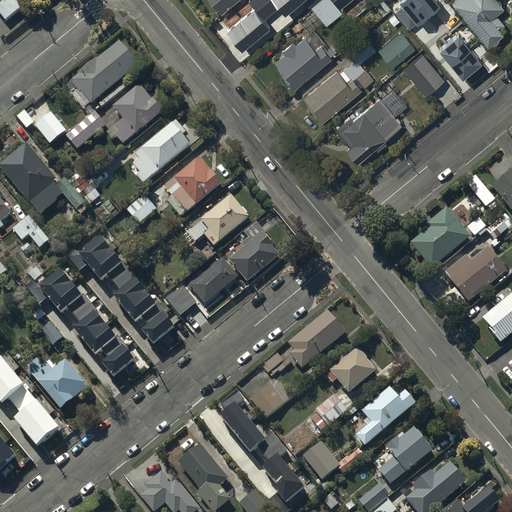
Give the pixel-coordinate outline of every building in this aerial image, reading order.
[(17,0),(1,0),(0,1),(0,12),(5,19),(22,6),(17,0)] [(211,0),(221,12),(236,0),(211,0)] [(320,0),(320,1),(319,0),(309,0),(314,5),(312,7),(327,25),(343,11),(341,8),(350,0),(320,0)] [(495,0),(458,0),(452,5),(489,49),(492,47),(493,47),(494,46),(495,46),(496,46),(497,45),(498,45),(498,44),(499,44),(499,43),(500,42),(500,41),(504,37),(499,32),(505,27),(497,17),(504,11),(501,7),(501,6),(501,5),(501,4),(500,4),(500,3),(500,2),(499,2),(499,1),(498,1),(497,1),(497,0),(496,0),(495,0)] [(254,16),(237,31),(248,44),(245,46),(252,54),(281,29),(263,9),(261,11),(256,4),(248,10),(254,16)] [(427,24),(413,35),(450,79),(473,60),(440,21),(439,22),(434,15),(426,22),(427,24)] [(402,32),(379,50),(393,67),(415,49),(402,32)] [(293,42),(283,51),(286,54),(275,63),(288,77),(285,80),(294,91),(332,58),(321,46),(316,51),(304,38),(296,45),(293,42)] [(91,100),(92,102),(140,63),(120,39),(72,79),(78,87),(71,93),(82,107),(91,100)] [(422,53),(403,68),(427,96),(445,81),(422,53)] [(339,72),(305,100),(317,115),(315,116),(322,125),(363,91),(361,88),(363,86),(365,89),(376,80),(366,68),(354,77),(353,76),(346,81),(339,72)] [(124,143),(163,110),(140,82),(114,105),(124,116),(107,130),(112,137),(116,134),(124,143)] [(406,105),(393,88),(381,98),(395,114),(406,105)] [(403,127),(380,100),(354,123),(350,119),(337,131),(352,148),(347,153),(359,166),(403,127)] [(25,109),(18,115),(27,128),(35,121),(25,109)] [(106,123),(95,110),(67,135),(78,147),(84,142),(86,144),(88,142),(87,140),(106,123)] [(67,130),(51,111),(35,124),(51,143),(67,130)] [(192,143),(173,121),(136,153),(140,157),(133,162),(140,170),(136,174),(143,182),(153,173),(154,175),(192,143)] [(27,141),(0,163),(0,165),(29,200),(30,199),(41,213),(58,199),(57,197),(63,192),(81,214),(89,207),(65,177),(59,181),(27,141)] [(173,192),(187,211),(209,193),(208,192),(221,182),(200,156),(174,177),(175,178),(165,186),(171,194),(173,192)] [(511,171),(492,188),(511,211),(511,171)] [(77,173),(68,179),(75,188),(84,182),(77,173)] [(496,202),(475,175),(465,182),(486,209),(496,202)] [(100,185),(93,176),(76,189),(83,198),(85,197),(90,203),(100,195),(95,189),(100,185)] [(144,193),(127,208),(139,223),(157,209),(144,193)] [(250,215),(231,193),(202,218),(203,220),(188,232),(196,241),(205,233),(214,245),(250,215)] [(0,227),(4,224),(1,220),(12,211),(0,195),(0,227)] [(431,266),(470,235),(446,206),(426,222),(429,226),(410,241),(431,266)] [(511,221),(505,213),(486,228),(494,238),(511,224),(511,221)] [(30,214),(13,227),(22,239),(30,234),(40,247),(50,239),(30,214)] [(485,225),(478,216),(467,226),(474,235),(485,225)] [(245,246),(229,258),(247,280),(280,254),(272,244),(274,243),(259,225),(247,235),(249,237),(242,242),(245,246)] [(123,266),(102,240),(80,258),(155,347),(176,330),(168,321),(170,319),(159,306),(157,308),(136,284),(139,281),(125,264),(123,266)] [(466,254),(446,270),(449,275),(448,276),(468,300),(507,269),(488,244),(470,258),(466,254)] [(239,276),(223,256),(189,283),(205,303),(239,276)] [(62,271),(39,290),(114,380),(136,362),(127,352),(132,350),(119,336),(117,337),(100,316),(103,314),(85,292),(82,295),(62,271)] [(197,301),(183,284),(167,298),(182,315),(197,301)] [(511,290),(482,316),(490,326),(489,327),(500,341),(511,331),(511,290)] [(456,291),(442,302),(452,315),(466,304),(456,291)] [(328,309),(289,341),(295,348),(290,352),(302,367),(313,359),(314,360),(322,354),(321,352),(326,348),(328,349),(333,345),(332,343),(346,331),(328,309)] [(375,368),(357,346),(347,355),(345,352),(333,362),(335,364),(329,369),(331,370),(326,374),(332,381),(336,377),(348,391),(375,368)] [(285,360),(278,352),(263,366),(269,372),(270,370),(274,374),(278,370),(281,372),(292,362),(288,357),(285,360)] [(37,357),(25,367),(61,409),(89,385),(66,357),(58,363),(53,356),(47,361),(46,359),(42,363),(37,357)] [(0,402),(3,406),(11,399),(25,417),(18,423),(39,448),(59,431),(38,405),(35,408),(21,392),(26,388),(3,361),(0,362),(0,361),(0,402)] [(270,382),(251,398),(267,418),(293,396),(281,381),(273,387),(270,382)] [(356,433),(365,444),(416,401),(406,388),(398,395),(390,385),(361,409),(367,417),(363,420),(367,424),(356,433)] [(347,409),(334,393),(314,408),(316,411),(310,416),(314,422),(310,425),(315,431),(319,428),(320,429),(327,424),(327,425),(347,409)] [(242,402),(237,397),(220,411),(226,417),(222,420),(252,456),(253,455),(265,469),(263,470),(277,488),(272,492),(275,496),(268,501),(277,511),(292,511),(293,511),(288,506),(306,491),(280,459),(287,454),(273,436),(265,443),(236,408),(242,402)] [(431,449),(412,426),(399,437),(397,435),(385,445),(394,456),(378,469),(390,483),(431,449)] [(0,439),(0,472),(16,459),(0,439)] [(201,441),(178,459),(201,487),(197,490),(213,511),(231,498),(220,483),(228,477),(201,441)] [(322,443),(304,456),(322,481),(340,468),(322,443)] [(425,511),(466,480),(450,461),(435,473),(430,468),(412,483),(416,488),(405,497),(414,508),(408,511),(425,511)] [(194,511),(200,507),(176,478),(172,481),(162,469),(145,484),(148,488),(141,494),(155,511),(166,502),(174,511),(175,511),(180,509),(182,511),(194,511)] [(501,485),(492,477),(454,508),(457,511),(495,511),(511,498),(511,495),(503,484),(501,485)] [(379,482),(359,500),(369,511),(390,494),(379,482)] [(255,489),(239,502),(247,511),(266,511),(263,508),(268,504),(255,489)]
